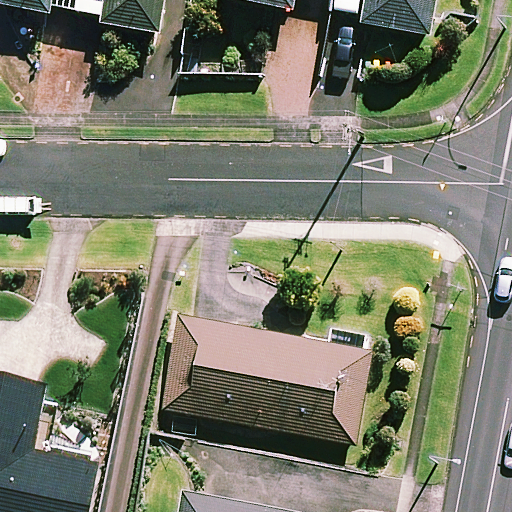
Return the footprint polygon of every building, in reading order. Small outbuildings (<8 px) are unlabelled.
[(2,0),(0,12),(167,43),(174,0),(2,0)] [(235,0),(234,8),(299,21),(303,0),(374,0),(368,32),(437,45),(445,0),(235,0)] [(290,292),(256,281),(246,311),(280,322),(290,292)] [(376,358),(183,324),(166,417),(360,451),(376,358)] [(48,416),(0,406),(0,511),(93,511),(99,487),(36,474),(48,416)]
